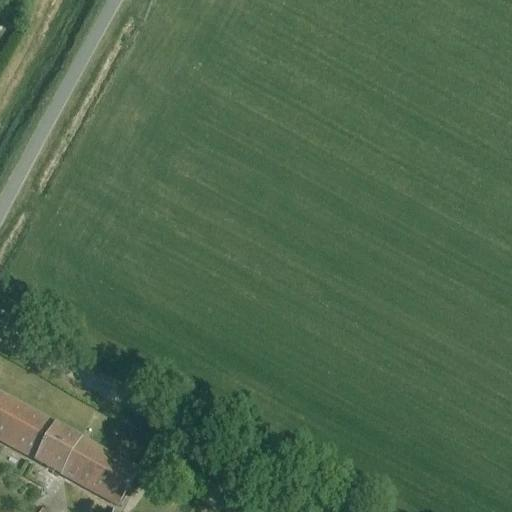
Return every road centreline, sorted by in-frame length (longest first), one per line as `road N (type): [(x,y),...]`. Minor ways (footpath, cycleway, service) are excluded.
road 1 (unclassified): [(334,511),(0,331)]
road 2 (unclassified): [(0,212),(114,0)]
road 3 (track): [(0,117),(64,0)]
